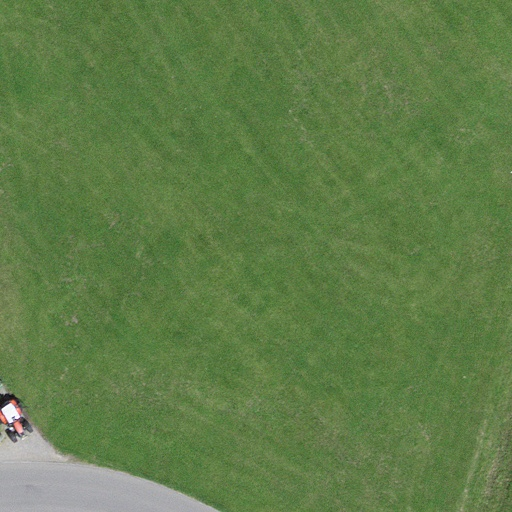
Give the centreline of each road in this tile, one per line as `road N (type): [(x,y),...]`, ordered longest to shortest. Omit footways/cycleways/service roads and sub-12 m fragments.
road 1 (unclassified): [(0,497),(123,501),(149,511)]
road 2 (track): [(0,352),(15,496)]
